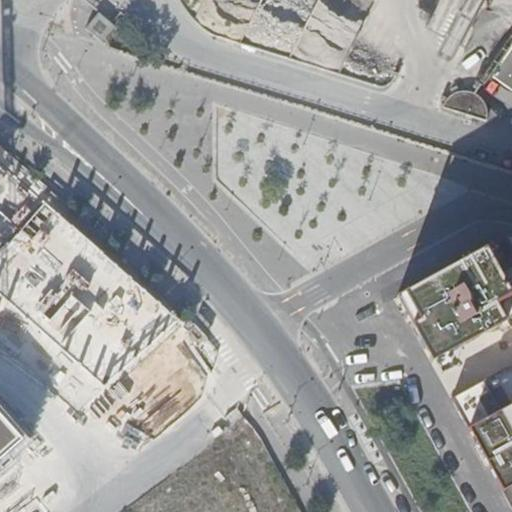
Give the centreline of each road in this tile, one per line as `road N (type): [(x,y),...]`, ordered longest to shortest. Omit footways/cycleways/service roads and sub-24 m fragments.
road 1 (primary): [(258,332),(124,187),(0,83)]
road 2 (unknown): [(164,0),(220,42),(352,99),(397,113),(426,106)]
road 3 (unclassified): [(511,213),(447,219),(309,292),(258,332)]
road 4 (primary): [(364,511),(313,407),(258,332)]
road 5 (unknown): [(426,106),(448,64),(447,39),(420,0)]
